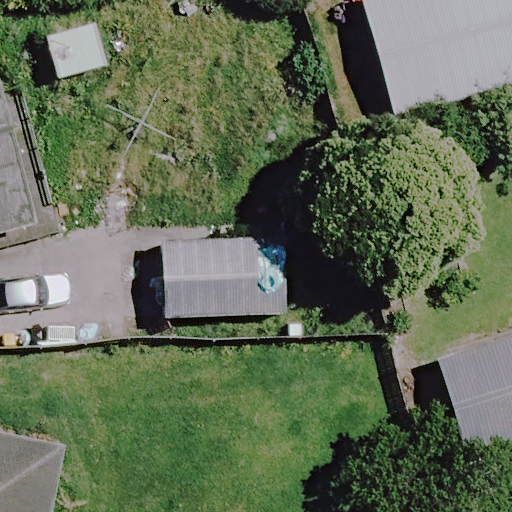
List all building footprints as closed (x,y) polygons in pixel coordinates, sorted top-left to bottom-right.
[(511,86),(511,53),(495,0),(386,0),(353,10),(388,124),(511,86)] [(0,241),(20,237),(0,154),(0,241)] [(276,324),(276,246),(145,246),(146,325),(276,324)] [(511,446),(511,330),(412,362),(446,468),(511,446)] [(33,511),(42,456),(0,449),(0,511),(33,511)]
